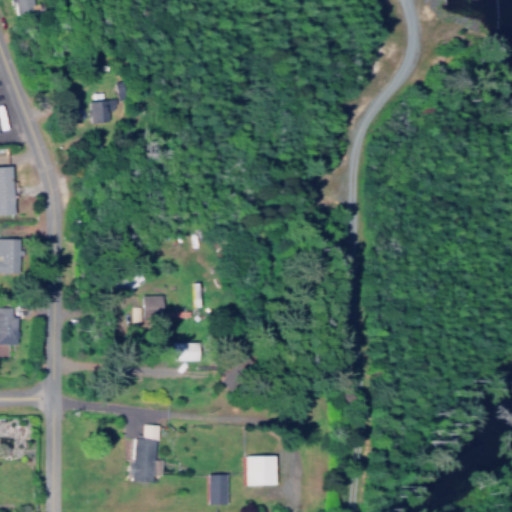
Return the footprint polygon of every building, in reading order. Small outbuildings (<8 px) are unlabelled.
[(9,0),(12,12),(33,7),(31,0),(9,0)] [(87,121),(111,121),(110,99),(86,99),(87,121)] [(0,213),(13,213),(11,164),(0,164),(0,213)] [(0,271),(17,272),(19,237),(0,236),(0,271)] [(162,294),(140,294),(141,318),(163,317),(162,294)] [(0,342),(16,343),(17,316),(10,316),(10,306),(0,305),(0,342)] [(199,341),(172,340),(172,350),(194,351),(194,352),(199,352),(199,341)] [(130,432),(151,434),(148,476),(127,474),(130,432)] [(240,451),(270,451),(269,480),(240,480),(240,451)] [(203,468),(222,469),(222,499),(203,499),(203,468)]
